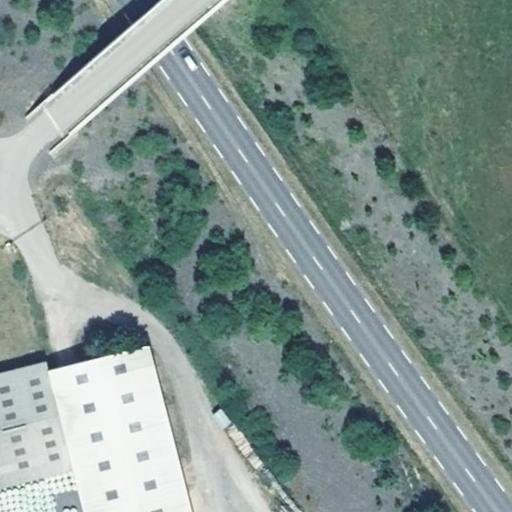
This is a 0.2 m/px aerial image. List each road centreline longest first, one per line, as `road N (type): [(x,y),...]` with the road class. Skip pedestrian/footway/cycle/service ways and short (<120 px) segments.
road 1 (primary): [(491,511),(135,0)]
road 2 (unclassified): [(192,0),(0,166)]
